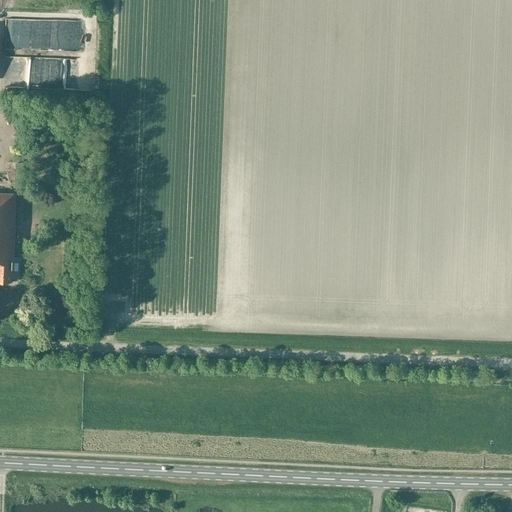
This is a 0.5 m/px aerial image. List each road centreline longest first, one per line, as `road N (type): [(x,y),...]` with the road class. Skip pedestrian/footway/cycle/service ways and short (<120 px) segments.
road 1 (unclassified): [(511,364),(0,342)]
road 2 (primary): [(511,484),(0,462)]
